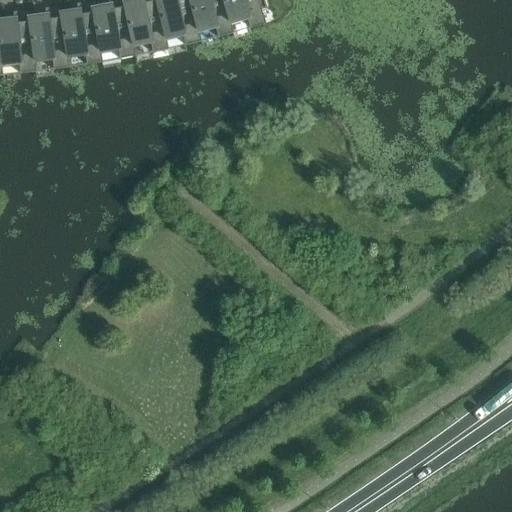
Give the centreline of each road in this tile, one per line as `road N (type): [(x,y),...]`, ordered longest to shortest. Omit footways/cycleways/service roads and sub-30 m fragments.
road 1 (secondary): [(511,393),(349,511)]
road 2 (secondary): [(362,511),(511,418)]
